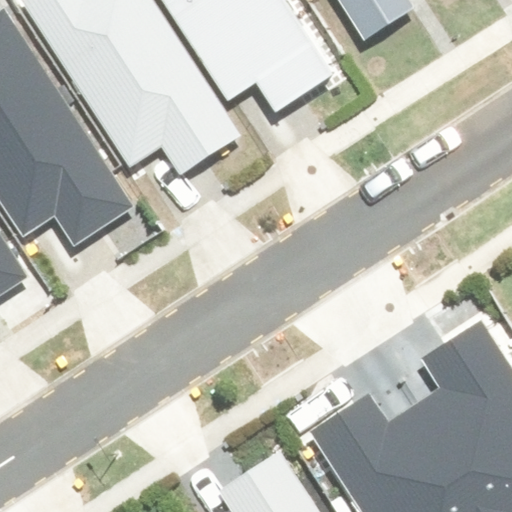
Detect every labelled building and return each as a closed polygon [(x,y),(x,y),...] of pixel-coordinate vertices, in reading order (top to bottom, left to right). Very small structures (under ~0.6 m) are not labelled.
[(38,0),(57,29),(131,140),(204,166),(239,143),(144,0),(100,0),(94,4),(91,0),(38,0)] [(165,0),(210,64),(229,91),(256,73),(283,112),(335,76),(282,0),(165,0)] [(341,0),(372,47),(419,16),(408,0),(341,0)] [(134,206),(8,20),(0,25),(0,180),(33,229),(64,208),(85,239),(134,206)] [(0,283),(19,271),(0,240),(0,283)] [(411,409),(476,511),(511,511),(511,390),(476,335),(426,367),(440,389),(411,409)] [(476,511),(410,409),(388,422),(369,395),(314,434),(363,511),(476,511)] [(308,511),(277,462),(226,494),(237,511),(308,511)]
